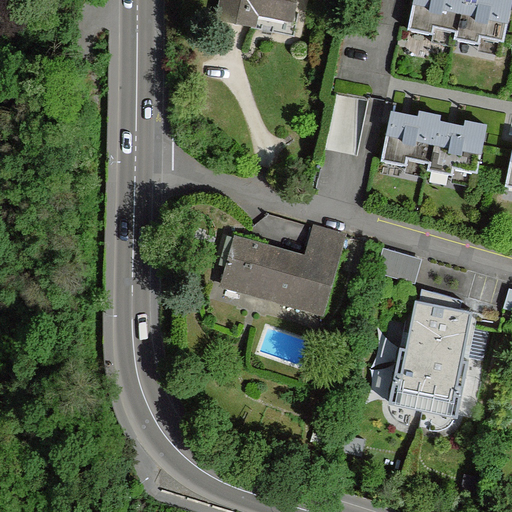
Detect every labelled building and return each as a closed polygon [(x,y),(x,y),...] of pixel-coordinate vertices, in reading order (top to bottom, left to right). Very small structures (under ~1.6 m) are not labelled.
[(225,0),(222,17),(247,21),(249,10),(292,19),(296,0),(225,0)] [(415,0),(409,29),(434,34),(436,27),(457,32),(464,0),(415,0)] [(511,0),(464,0),(457,32),(455,38),(481,44),(482,37),(505,41),(509,20),(511,5),(511,0)] [(419,119),(393,113),(383,161),(408,167),(410,159),(431,164),(441,123),(442,117),(421,113),(419,119)] [(466,128),(441,123),(431,164),(429,170),(455,176),(456,169),(479,174),(486,140),(488,127),(467,122),(466,128)] [(237,237),(223,284),(272,299),(274,289),(302,297),(300,302),(324,308),(346,235),(315,227),(305,258),(237,237)] [(387,246),(383,270),(423,277),(427,253),(387,246)] [(432,303),(417,299),(408,346),(401,346),(391,401),(458,416),(471,360),(464,359),(474,312),(463,309),(463,300),(434,293),(432,303)] [(365,440),(351,437),(349,451),(363,453),(365,440)] [(478,492),(481,478),(466,475),(463,488),(478,492)]
